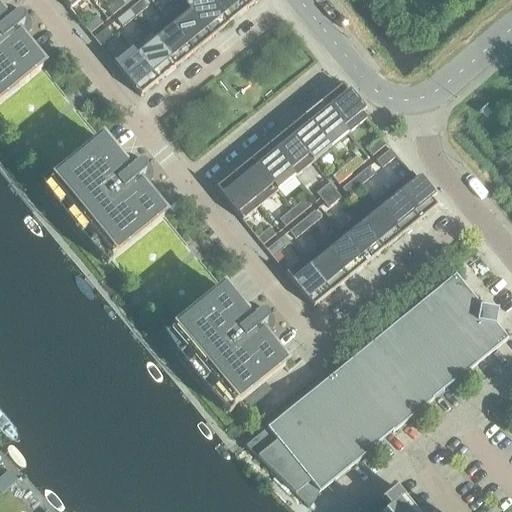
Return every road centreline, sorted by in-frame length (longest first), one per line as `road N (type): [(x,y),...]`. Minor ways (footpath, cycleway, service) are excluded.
road 1 (residential): [(185,183),(301,324),(328,331),(476,214)]
road 2 (residential): [(511,370),(340,511)]
road 3 (residential): [(345,56),(185,183)]
road 4 (residential): [(298,0),(139,127)]
road 5 (residential): [(34,0),(139,127)]
road 6 (residential): [(476,214),(425,142),(423,98)]
